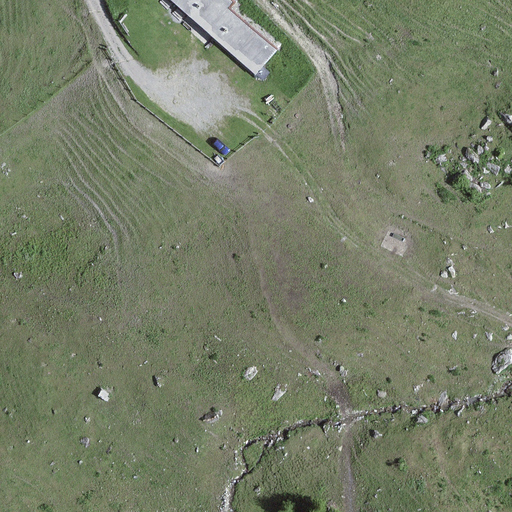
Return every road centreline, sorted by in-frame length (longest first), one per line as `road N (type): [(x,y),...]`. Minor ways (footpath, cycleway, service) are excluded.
road 1 (track): [(511,318),(375,247),(256,111),(214,105),(147,76),(98,0)]
road 2 (track): [(275,132),(263,245),(274,300),(346,382),(355,511)]
